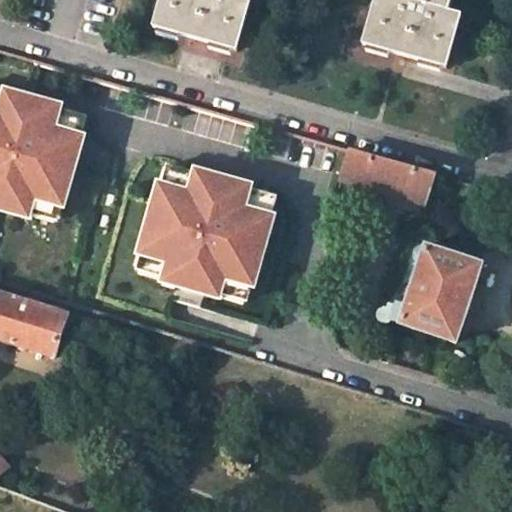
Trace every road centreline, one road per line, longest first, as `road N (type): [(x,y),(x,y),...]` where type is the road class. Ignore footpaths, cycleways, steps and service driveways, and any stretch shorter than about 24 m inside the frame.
road 1 (residential): [(511,415),(326,359),(311,322),(308,206),(270,167),(106,121)]
road 2 (residential): [(0,34),(511,182)]
